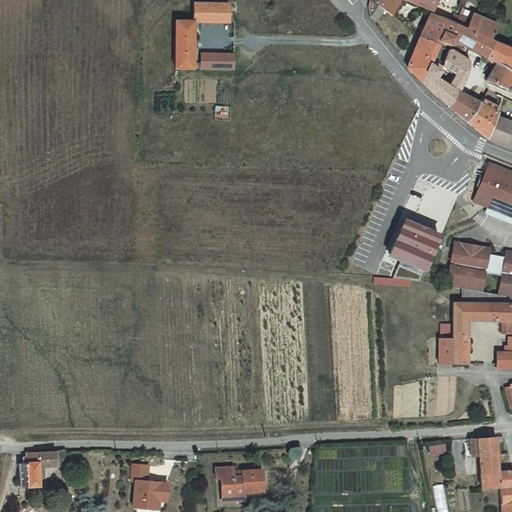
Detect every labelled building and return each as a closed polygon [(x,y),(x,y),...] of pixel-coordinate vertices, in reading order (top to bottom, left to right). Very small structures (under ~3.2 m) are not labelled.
[(383,0),(379,8),(394,19),(402,0),(383,0)] [(403,0),(433,13),(437,0),(403,0)] [(437,0),(433,13),(439,16),(445,0),(437,0)] [(192,19),(227,18),(228,1),(192,1),(192,19)] [(483,22),(480,21),(462,13),(454,27),(449,40),(454,42),(470,50),(483,22)] [(438,44),(452,48),(454,42),(449,40),(454,27),(431,17),(420,40),(436,49),(438,44)] [(192,69),(192,19),(173,19),(174,69),(192,69)] [(486,58),(494,42),(491,41),(497,29),(494,27),(483,22),(470,50),(486,58)] [(407,68),(421,82),(429,66),(436,49),(420,40),(407,68)] [(511,72),(511,70),(511,51),(494,42),(486,58),(496,65),(511,72)] [(442,67),(455,75),(465,81),(469,64),(450,51),(450,53),(449,55),(442,67)] [(204,69),(233,69),(233,53),(203,53),(204,69)] [(508,81),(511,72),(496,65),(487,82),(505,89),(508,81)] [(465,81),(455,75),(449,87),(435,80),(439,73),(429,66),(421,82),(447,106),(449,108),(457,95),(465,81)] [(449,108),(467,123),(479,106),(467,99),(457,95),(449,108)] [(482,102),(479,106),(497,115),(498,111),(482,102)] [(488,139),(495,119),(497,115),(479,106),(467,123),(488,139)] [(488,139),(511,149),(511,125),(495,119),(488,139)] [(511,219),(511,175),(488,165),(485,175),(478,172),(476,176),(480,177),(476,189),(479,190),(476,195),(476,196),(477,198),(480,201),(483,204),(485,206),(488,209),(491,210),(495,212),(501,215),(511,219)] [(477,198),(476,196),(470,202),(488,209),(485,218),(511,228),(511,219),(494,212),(495,212),(491,210),(488,209),(485,206),(483,204),(480,201),(477,198)] [(424,269),(438,236),(404,221),(390,255),(424,269)] [(469,247),(472,247),(454,244),(453,252),(462,254),(463,253),(463,251),(464,249),(465,249),(466,248),(467,248),(467,247),(468,247),(469,247)] [(462,254),(453,252),(451,263),(455,264),(454,268),(450,267),(447,287),(452,288),(461,289),(481,293),(485,274),(503,277),(499,296),(510,298),(511,298),(511,262),(506,262),(506,259),(488,256),(487,259),(478,257),(479,254),(478,252),(477,250),(476,249),(475,248),(474,248),(473,247),(472,247),(469,247),(468,247),(467,247),(467,248),(466,248),(465,249),(464,249),(463,251),(463,253),(462,254)] [(489,250),(473,247),(474,248),(475,248),(476,249),(477,250),(478,252),(479,254),(478,257),(487,259),(488,256),(489,250)] [(400,263),(422,272),(424,269),(390,255),(388,258),(400,263)] [(418,282),(422,272),(400,263),(393,279),(413,281),(418,282)] [(481,293),(461,289),(461,304),(452,304),(452,321),(452,337),(452,363),(467,363),(469,322),(499,322),(500,336),(510,336),(510,333),(511,333),(511,317),(509,318),(510,298),(499,296),(481,293)] [(452,337),(452,321),(435,322),(435,336),(452,337)] [(450,363),(452,363),(452,337),(435,336),(435,363),(450,363)] [(511,369),(511,338),(505,339),(505,348),(501,348),(501,352),(496,353),(497,371),(511,369)] [(507,408),(511,406),(511,386),(502,389),(507,408)] [(497,458),(497,440),(478,441),(479,457),(497,458)] [(479,457),(478,441),(468,441),(469,452),(464,452),(464,457),(479,457)] [(431,454),(447,453),(446,445),(430,446),(431,454)] [(33,454),(22,454),(24,489),(39,489),(38,469),(59,469),(60,454),(33,454)] [(511,471),(498,472),(497,458),(479,457),(481,492),(500,491),(501,504),(511,503),(511,471)] [(148,467),(133,466),(132,482),(136,483),(133,509),(158,511),(159,502),(160,484),(147,483),(148,467)] [(233,467),(217,468),(217,479),(223,479),(223,499),(243,498),(243,494),(263,493),(262,470),(242,471),(243,479),(234,479),(233,467)] [(168,485),(160,484),(159,502),(166,502),(168,485)] [(511,511),(511,503),(501,504),(501,511),(511,511)]
